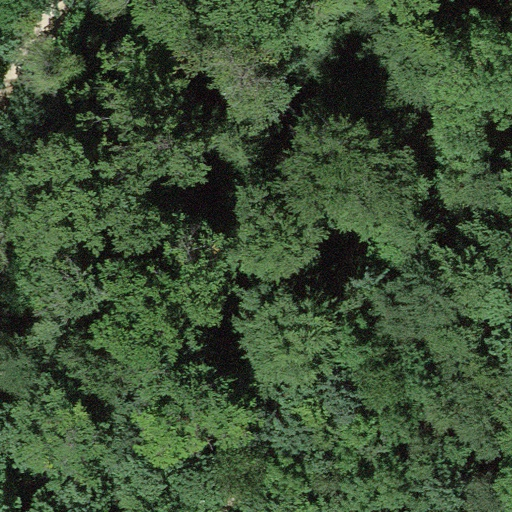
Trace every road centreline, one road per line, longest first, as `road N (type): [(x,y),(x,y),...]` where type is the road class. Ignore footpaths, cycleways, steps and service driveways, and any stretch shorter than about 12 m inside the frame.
road 1 (track): [(511,13),(415,140),(309,333),(229,511)]
road 2 (track): [(0,115),(70,0)]
